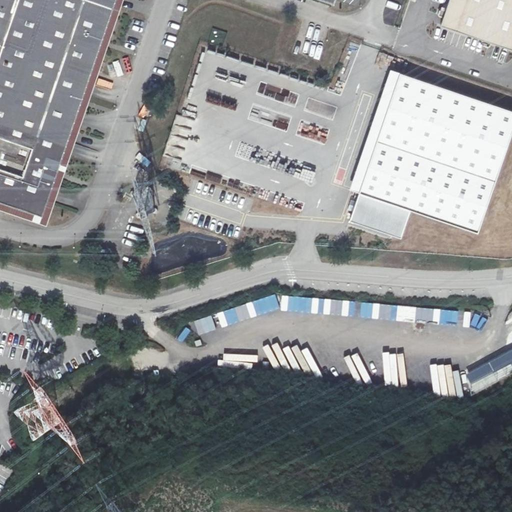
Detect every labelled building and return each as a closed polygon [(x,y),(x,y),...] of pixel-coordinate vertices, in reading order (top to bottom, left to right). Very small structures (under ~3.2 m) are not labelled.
[(0,0),(0,202),(43,217),(117,0),(0,0)] [(511,0),(450,0),(441,27),(511,50),(511,0)] [(392,68),(351,187),(361,191),(402,71),(392,68)] [(511,108),(402,71),(361,191),(352,218),(403,236),(412,208),(480,231),(511,135),(511,108)] [(277,294),(195,319),(199,332),(281,308),(277,294)] [(464,324),(465,310),(373,304),(372,319),(464,324)] [(184,363),(139,366),(139,377),(185,374),(184,363)]
